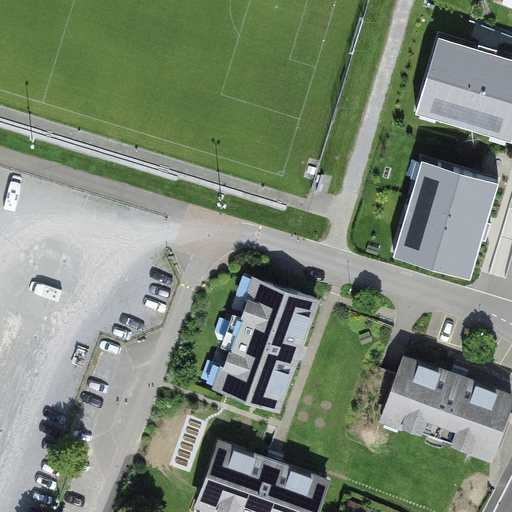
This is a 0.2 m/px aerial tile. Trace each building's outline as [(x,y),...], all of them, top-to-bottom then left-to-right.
[(511,55),(440,34),(422,93),(443,100),(440,108),(493,124),(495,116),(511,120),(511,55)] [(470,274),(498,180),(438,162),(432,183),(423,181),(408,233),(416,236),(410,256),(470,274)] [(316,300),(256,280),(216,396),(276,416),(316,300)] [(488,459),(510,400),(395,358),(373,417),(488,459)] [(233,511),(315,511),(327,480),(212,437),(190,496),(233,511)]
